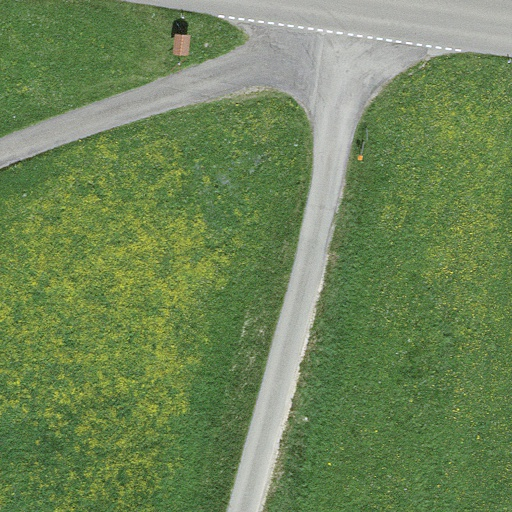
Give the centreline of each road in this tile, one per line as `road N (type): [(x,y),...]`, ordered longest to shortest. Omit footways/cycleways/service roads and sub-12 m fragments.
road 1 (residential): [(0,157),(377,10)]
road 2 (tertiary): [(377,10),(511,29)]
